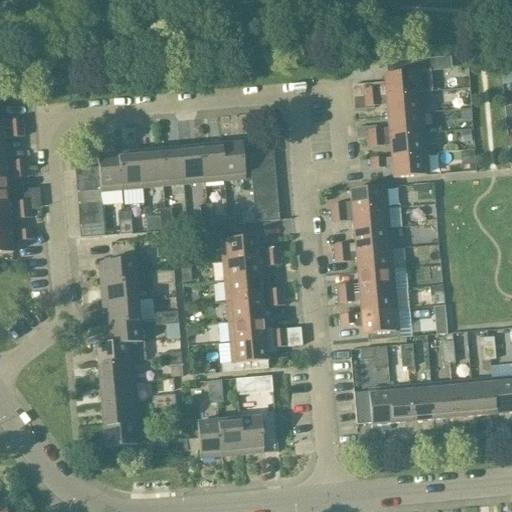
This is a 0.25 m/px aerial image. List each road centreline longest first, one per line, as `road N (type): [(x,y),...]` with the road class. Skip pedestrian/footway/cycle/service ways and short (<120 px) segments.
road 1 (residential): [(287,107),(270,96),(64,114),(47,130),(61,318),(0,370)]
road 2 (residential): [(329,499),(299,175)]
road 3 (residential): [(287,107),(310,93),(339,94),(345,169),(299,175)]
road 4 (residential): [(345,498),(511,482)]
road 5 (residential): [(179,511),(329,499)]
road 6 (residential): [(100,511),(66,493),(0,407)]
